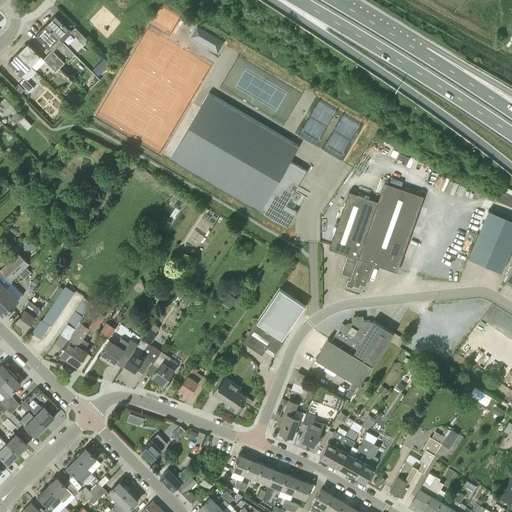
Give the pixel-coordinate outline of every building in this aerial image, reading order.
[(62,42),(72,33),(72,32),(71,31),(68,28),(55,15),(45,25),(58,38),(62,42)] [(224,40),(196,24),(190,36),(217,51),(224,40)] [(48,48),(58,38),(45,25),(36,35),(48,48)] [(72,32),(72,33),(83,44),(87,40),(87,39),(75,26),(71,31),(72,32)] [(18,53),(30,66),(40,56),(28,43),(18,53)] [(59,67),(64,63),(51,50),(46,55),(59,67)] [(21,75),(24,78),(24,77),(27,80),(35,71),(33,69),(30,66),(18,53),(9,62),(21,75)] [(55,71),(59,67),(46,55),(42,59),(55,72),(55,71)] [(99,63),(93,69),(100,76),(106,70),(99,63)] [(67,74),(62,70),(60,72),(65,77),(66,76),(71,81),(73,80),(67,74)] [(24,77),(24,78),(20,82),(29,92),(34,87),(27,80),(24,77)] [(297,186),(306,170),(290,161),(299,145),(208,92),(169,159),(260,212),(287,228),(296,212),(285,205),(294,190),(291,188),(293,184),(297,186)] [(4,98),(0,101),(0,102),(12,116),(16,111),(17,111),(4,98)] [(300,134),(318,143),(336,108),(319,99),(300,134)] [(21,117),(16,111),(12,116),(16,121),(21,117)] [(22,117),(19,121),(27,130),(32,126),(22,117)] [(348,255),(341,274),(350,278),(349,283),(358,287),(360,284),(365,285),(373,263),(396,271),(423,196),(384,182),(377,200),(349,191),(329,248),(348,255)] [(496,199),(511,204),(511,188),(501,184),(496,199)] [(501,272),(511,246),(511,219),(488,210),(468,258),(501,272)] [(13,242),(8,238),(3,243),(8,248),(13,242)] [(0,291),(6,286),(7,287),(12,283),(11,282),(29,264),(17,253),(0,269),(0,270),(1,272),(0,273),(0,291)] [(35,288),(42,279),(36,275),(29,284),(35,288)] [(12,283),(7,287),(6,286),(0,291),(0,312),(3,315),(19,299),(23,294),(12,283)] [(62,291),(71,297),(74,292),(65,286),(62,291)] [(273,355),(285,338),(283,337),(304,305),(279,287),(242,341),(261,354),(265,349),(273,355)] [(58,296),(68,302),(71,297),(62,291),(58,296)] [(230,307),(237,298),(227,291),(220,300),(230,307)] [(55,301),(64,307),(68,302),(58,296),(55,301)] [(83,298),(79,304),(87,310),(87,309),(91,304),(83,298)] [(26,329),(41,309),(36,306),(29,301),(25,308),(16,321),(26,329)] [(52,306),(61,312),(64,307),(55,301),(52,306)] [(79,304),(76,310),(83,316),(87,310),(79,304)] [(48,311),(58,317),(61,312),(52,306),(48,311)] [(105,315),(98,309),(95,314),(87,309),(87,310),(83,316),(79,322),(75,328),(71,335),(79,341),(67,359),(77,366),(88,352),(84,349),(89,343),(83,338),(89,329),(93,331),(105,315)] [(76,310),(72,316),(79,322),(83,316),(76,310)] [(45,316),(54,322),(58,317),(48,311),(45,316)] [(42,321),(49,325),(51,327),(54,322),(45,316),(42,321)] [(72,316),(68,323),(72,326),(75,328),(79,322),(72,316)] [(49,325),(42,321),(40,319),(37,324),(41,327),(46,330),(49,325)] [(333,337),(332,340),(371,364),(374,365),(393,332),(384,326),(375,320),(374,320),(372,322),(369,320),(363,321),(358,321),(357,321),(352,322),(346,322),(345,325),(342,323),(333,337)] [(108,339),(115,329),(106,322),(99,332),(108,339)] [(159,327),(157,325),(152,322),(141,339),(148,343),(151,345),(157,335),(155,333),(159,327)] [(75,328),(72,326),(68,323),(61,334),(68,339),(59,353),(59,354),(59,353),(67,359),(79,341),(71,335),(75,328)] [(41,327),(37,324),(31,333),(36,336),(41,327)] [(229,328),(224,325),(219,332),(223,335),(229,328)] [(40,339),(46,330),(41,327),(36,336),(40,339)] [(398,344),(402,336),(396,332),(392,340),(398,344)] [(128,342),(122,338),(117,344),(109,339),(99,355),(114,364),(122,352),(129,357),(137,344),(130,339),(128,342)] [(359,384),(371,364),(332,340),(328,338),(315,359),(359,384)] [(141,353),(148,343),(141,339),(124,364),(135,371),(135,370),(144,356),(145,355),(141,353)] [(189,395),(199,381),(198,381),(203,375),(197,371),(198,369),(213,347),(209,345),(202,354),(178,388),(189,395)] [(164,384),(174,369),(174,368),(178,363),(161,351),(152,364),(158,367),(152,376),(164,384)] [(144,356),(135,370),(142,374),(151,360),(144,356)] [(0,385),(12,374),(2,364),(0,365),(0,385)] [(307,377),(298,371),(294,382),(304,385),(307,377)] [(8,409),(16,400),(10,394),(21,383),(12,374),(0,385),(0,392),(5,398),(0,402),(0,409),(3,413),(8,409)] [(224,406),(235,413),(246,396),(238,391),(241,387),(222,375),(212,392),(227,402),(224,406)] [(397,386),(404,391),(407,386),(400,381),(397,386)] [(388,389),(382,385),(378,391),(384,395),(388,389)] [(31,413),(45,426),(54,417),(44,406),(43,407),(38,404),(33,408),(28,402),(25,400),(25,399),(21,402),(29,410),(31,413)] [(8,409),(12,413),(20,404),(16,400),(8,409)] [(300,417),(294,415),(298,404),(288,400),(282,416),(279,415),(276,423),(279,424),(278,425),(281,426),(279,432),(292,437),(300,417)] [(51,411),(56,407),(52,403),(47,408),(51,411)] [(505,411),(496,405),(492,411),(500,417),(505,411)] [(3,413),(4,414),(7,417),(16,426),(20,421),(19,420),(12,413),(8,409),(3,413)] [(29,410),(19,420),(20,421),(24,425),(35,436),(45,426),(31,413),(29,410)] [(315,447),(316,444),(315,443),(323,423),(313,419),(314,416),(306,412),(300,425),(306,428),(301,440),(310,444),(310,445),(315,447)] [(127,420),(133,422),(136,415),(130,413),(127,420)] [(367,428),(374,417),(369,414),(362,425),(367,428)] [(16,426),(7,417),(5,420),(3,422),(12,430),(16,426)] [(176,439),(185,430),(180,426),(172,434),(176,439)] [(343,470),(352,453),(348,452),(359,432),(350,427),(345,436),(330,462),(343,470)] [(195,439),(197,432),(187,428),(184,435),(195,439)] [(441,443),(450,430),(449,428),(444,435),(435,431),(431,437),(441,443)] [(450,430),(441,443),(449,448),(459,433),(451,428),(450,430)] [(330,462),(345,436),(334,430),(328,441),(328,440),(319,456),(330,462)] [(2,439),(17,454),(27,444),(15,433),(7,442),(3,438),(2,439)] [(151,460),(167,443),(157,434),(141,450),(151,460)] [(428,464),(441,443),(431,437),(430,436),(423,448),(426,449),(416,466),(406,460),(389,489),(400,495),(403,490),(404,491),(417,469),(424,473),(429,464),(428,464)] [(355,476),(374,444),(365,438),(354,455),(352,453),(343,470),(355,476)] [(0,455),(8,463),(17,454),(2,439),(0,441),(0,455)] [(374,444),(355,476),(365,482),(379,457),(375,455),(379,447),(379,446),(381,443),(376,441),(374,444)] [(76,457),(91,472),(101,462),(96,459),(85,448),(76,457)] [(413,448),(411,451),(420,457),(422,454),(413,448)] [(232,470),(239,473),(244,475),(245,475),(251,460),(238,455),(232,470)] [(182,464),(191,469),(196,461),(187,456),(182,464)] [(81,482),(91,472),(76,457),(66,467),(77,478),(81,482)] [(257,480),(263,464),(251,460),(245,475),(257,480)] [(257,480),(269,484),(269,485),(275,469),(263,464),(257,480)] [(190,475),(191,473),(185,468),(177,476),(168,469),(160,478),(174,491),(190,475)] [(280,490),(287,474),(275,469),(269,485),(266,491),(263,499),(268,501),(273,487),(280,490)] [(209,489),(215,479),(217,475),(209,470),(199,484),(209,489)] [(422,508),(439,481),(438,481),(440,478),(435,475),(435,476),(429,472),(420,488),(412,502),(422,508)] [(190,475),(174,491),(188,504),(196,496),(189,489),(197,480),(191,473),(190,475)] [(290,500),(293,494),(298,479),(287,474),(280,490),(278,496),(290,500)] [(378,486),(386,480),(382,474),(373,480),(378,486)] [(72,493),(75,496),(80,491),(68,480),(64,484),(56,477),(46,486),(61,501),(63,502),(72,493)] [(511,477),(500,497),(501,498),(499,501),(504,505),(507,501),(510,503),(509,503),(511,505),(511,477)] [(242,481),(237,479),(234,485),(234,487),(239,489),(242,481)] [(298,479),(293,494),(305,499),(311,484),(298,479)] [(113,497),(118,502),(129,491),(119,481),(108,493),(105,495),(110,500),(113,497)] [(242,481),(239,489),(244,491),(247,484),(242,481)] [(429,511),(434,511),(441,500),(436,497),(443,483),(439,481),(422,508),(429,511)] [(102,486),(98,482),(89,490),(94,495),(102,486)] [(54,511),(52,510),(61,501),(46,486),(37,495),(47,506),(44,510),(41,507),(45,511),(54,511)] [(94,495),(89,490),(85,486),(80,491),(88,500),(94,495)] [(102,486),(94,495),(98,499),(106,491),(102,486)] [(263,499),(266,491),(261,489),(258,497),(263,499)] [(321,489),(313,501),(325,508),(333,495),(321,489)] [(224,500),(230,494),(226,490),(220,496),(224,500)] [(455,500),(459,493),(455,490),(451,497),(455,500)] [(83,505),(88,500),(80,491),(75,496),(83,505)] [(113,506),(114,507),(119,511),(128,511),(138,500),(129,491),(118,502),(113,506)] [(493,500),(496,495),(489,492),(487,497),(493,500)] [(462,511),(466,505),(461,502),(464,496),(459,493),(455,500),(452,506),(448,511),(462,511)] [(226,511),(224,509),(234,498),(230,494),(224,500),(219,505),(212,511),(226,511)] [(93,504),(98,499),(94,495),(88,500),(93,504)] [(337,511),(344,502),(333,495),(325,508),(322,511),(337,511)] [(203,511),(212,511),(219,505),(210,496),(199,508),(203,511)] [(295,511),(298,504),(285,499),(282,507),(295,511)] [(434,511),(448,511),(452,506),(441,500),(434,511)] [(164,511),(153,501),(140,511),(164,511)] [(45,511),(41,507),(38,510),(30,502),(20,511),(45,511)] [(337,511),(352,511),(355,508),(344,502),(337,511)] [(476,511),(481,505),(480,505),(476,502),(475,502),(469,511),(476,511)]
